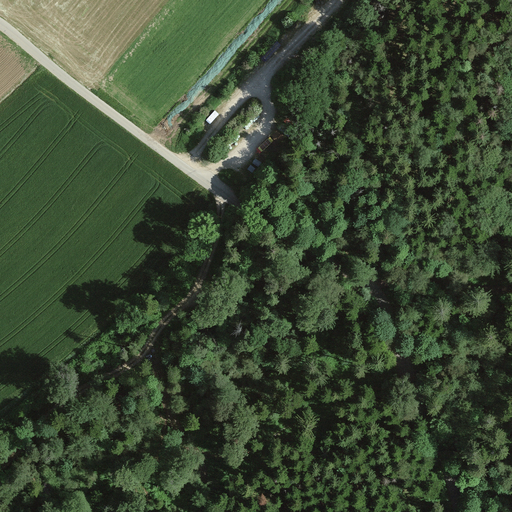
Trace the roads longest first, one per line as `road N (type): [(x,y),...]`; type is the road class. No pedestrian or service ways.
road 1 (unclassified): [(0,22),(249,214),(362,279),(399,340),(459,511)]
road 2 (track): [(0,467),(81,388),(139,360),(207,263),(219,192)]
road 3 (track): [(219,192),(265,142),(264,81),(340,0)]
road 4 (track): [(511,282),(486,167),(454,114)]
road 5 (track): [(332,265),(177,307)]
road 6 (track): [(511,288),(423,291),(362,279)]
